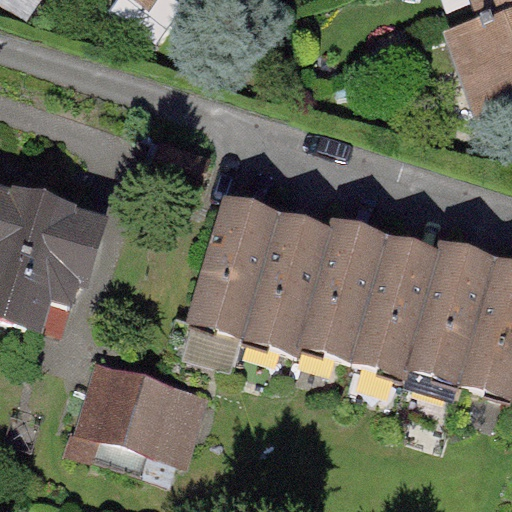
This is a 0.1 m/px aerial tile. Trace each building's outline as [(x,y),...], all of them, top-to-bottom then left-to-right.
[(199,0),(73,0),(162,58),(199,0)] [(511,19),(511,0),(466,0),(478,31),(511,19)] [(511,107),(511,21),(458,41),(485,117),(511,107)] [(292,178),(236,163),(192,324),(248,339),(292,178)] [(114,201),(0,169),(0,302),(80,325),(114,201)] [(348,193),(292,178),(248,339),(304,354),(348,193)] [(403,208),(348,193),(304,354),(359,369),(403,208)] [(459,223),(403,208),(359,369),(415,384),(459,223)] [(511,247),(511,237),(459,223),(415,384),(471,399),(511,247)] [(511,247),(471,399),(511,409),(511,247)] [(211,397),(98,364),(77,435),(190,469),(211,397)]
